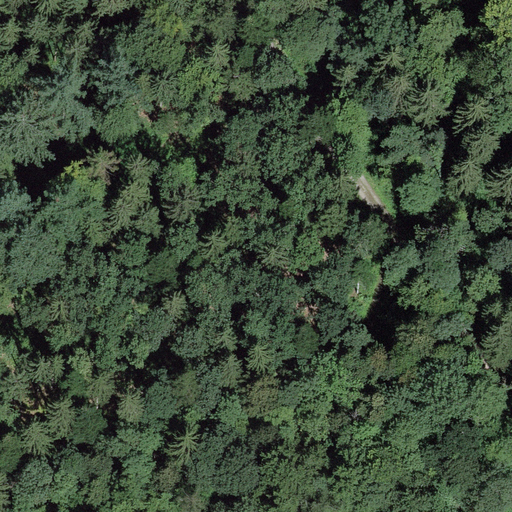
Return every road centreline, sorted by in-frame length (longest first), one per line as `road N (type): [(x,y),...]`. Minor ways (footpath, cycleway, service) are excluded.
road 1 (track): [(462,328),(0,486)]
road 2 (track): [(232,0),(393,218),(462,328)]
road 3 (track): [(462,328),(511,437)]
